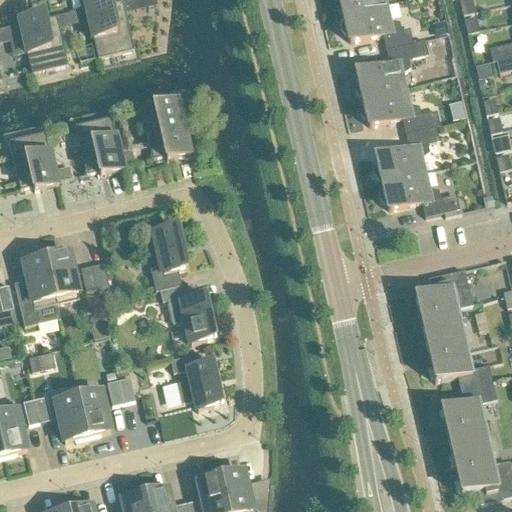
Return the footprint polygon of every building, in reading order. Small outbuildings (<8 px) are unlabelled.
[(156,12),(153,0),(152,0),(144,2),(147,14),(156,12)] [(340,19),(341,22),(385,12),(382,0),(335,0),(336,2),(335,4),(335,5),(335,6),(334,8),(334,10),(335,12),(335,13),(336,15),(338,17),(340,19)] [(84,11),(97,65),(133,57),(122,7),(109,10),(108,6),(84,11)] [(460,12),(462,22),(474,19),(472,10),(460,12)] [(382,41),(386,56),(424,47),(408,50),(405,36),(400,37),(399,29),(389,27),(385,12),(341,22),(342,25),(341,26),(340,28),(340,29),(340,30),(340,31),(340,33),(340,34),(340,35),(341,37),(341,38),(342,39),(343,40),(344,41),(346,42),(347,46),(347,47),(348,48),(350,48),(351,49),(382,41)] [(22,44),(31,80),(67,72),(56,22),(43,25),(42,21),(18,26),(19,31),(22,44)] [(432,30),(435,42),(446,40),(444,28),(432,30)] [(464,31),(467,41),(479,38),(476,28),(464,31)] [(22,44),(19,31),(0,35),(4,49),(22,44)] [(360,103),(360,106),(405,96),(401,81),(409,75),(407,67),(424,63),(420,48),(424,48),(424,47),(386,56),(389,70),(358,78),(357,78),(356,79),(355,80),(355,81),(355,82),(355,83),(356,87),(355,88),(354,90),(354,91),(354,93),(354,95),(354,96),(355,97),(355,98),(356,100),(357,101),(360,103)] [(492,69),(495,68),(495,67),(511,63),(511,49),(488,55),(492,69)] [(511,63),(495,67),(495,68),(498,80),(511,77),(511,63)] [(402,126),(405,140),(439,132),(436,133),(432,118),(420,121),(418,113),(408,111),(405,96),(360,106),(361,110),(360,111),(360,113),(359,114),(359,116),(359,118),(360,119),(360,121),(361,122),(361,123),(363,125),(365,126),(366,130),(366,131),(367,131),(367,132),(368,132),(369,133),(370,133),(402,126)] [(140,116),(152,166),(165,163),(166,167),(189,162),(177,108),(140,116)] [(483,113),(485,122),(497,120),(495,110),(483,113)] [(121,172),(119,160),(110,123),(74,132),(85,181),(98,178),(99,183),(123,177),(121,172)] [(488,131),(490,141),(502,138),(500,129),(488,131)] [(379,187),(380,191),(424,180),(421,165),(429,159),(427,151),(435,149),(432,134),(439,133),(439,132),(405,140),(408,155),(377,162),(376,162),(376,163),(375,164),(375,165),(374,166),(374,167),(375,171),(374,172),(374,174),(374,175),(373,177),(373,178),(374,179),(374,181),(374,182),(375,184),(377,186),(379,187)] [(32,193),(33,198),(57,192),(44,138),(8,147),(19,196),(32,193)] [(492,150),(494,160),(506,157),(504,147),(492,150)] [(131,157),(119,160),(121,172),(134,169),(131,157)] [(496,169),(498,179),(510,176),(508,166),(496,169)] [(71,185),(69,174),(57,176),(60,187),(71,185)] [(424,180),(380,191),(381,194),(380,195),(379,196),(379,197),(379,199),(379,200),(379,201),(379,203),(379,204),(380,206),(381,208),(383,209),(384,210),(385,214),(386,215),(387,216),(388,217),(389,217),(390,217),(421,210),(424,224),(455,217),(452,202),(439,205),(438,197),(428,195),(424,180)] [(493,212),(491,202),(482,204),(484,214),(493,212)] [(185,277),(179,250),(181,249),(178,237),(176,237),(175,234),(152,240),(160,273),(149,275),(155,298),(181,292),(178,279),(185,277)] [(57,259),(45,262),(56,311),(78,306),(68,259),(57,262),(57,259)] [(56,311),(45,262),(32,265),(33,267),(23,270),(27,287),(13,290),(23,334),(59,326),(56,311)] [(91,273),(97,297),(98,301),(100,300),(109,298),(103,270),(91,273)] [(85,299),(97,297),(91,273),(79,276),(85,299)] [(457,485),(456,485),(460,502),(477,498),(480,511),(511,504),(511,485),(508,468),(492,472),(478,412),(496,407),(488,372),(470,377),(456,316),(472,313),(464,278),(427,286),(431,300),(414,304),(418,320),(421,330),(420,330),(428,362),(431,372),(430,373),(434,389),(457,384),(463,411),(440,416),(444,433),(445,433),(447,443),(454,475),(457,485)] [(185,329),(190,352),(213,347),(212,344),(215,343),(212,331),(210,331),(203,304),(195,306),(191,291),(159,298),(161,310),(168,308),(173,331),(185,329)] [(13,316),(7,292),(0,294),(0,313),(1,318),(13,316)] [(109,298),(100,300),(102,310),(111,308),(109,298)] [(503,300),(506,317),(511,315),(511,300),(511,298),(503,300)] [(216,398),(210,371),(203,372),(200,361),(170,368),(173,381),(187,378),(190,387),(178,390),(182,410),(194,407),(197,419),(220,413),(219,410),(221,409),(219,397),(216,398)] [(34,364),(28,365),(31,380),(37,379),(34,364)] [(116,388),(114,379),(105,381),(107,390),(116,388)] [(129,385),(117,388),(123,411),(135,408),(129,385)] [(123,411),(117,388),(116,388),(107,390),(106,390),(111,414),(123,411)] [(100,398),(77,403),(87,446),(99,444),(99,441),(109,439),(100,398)] [(87,446),(77,403),(55,408),(64,449),(75,447),(75,449),(87,446)] [(46,404),(34,407),(39,430),(51,428),(46,404)] [(39,430),(34,407),(22,410),(28,433),(39,430)] [(14,408),(0,410),(0,450),(3,466),(16,463),(15,461),(25,458),(16,417),(14,408)] [(219,480),(225,511),(267,511),(269,491),(246,496),(242,478),(232,480),(231,478),(219,480)] [(202,511),(225,511),(219,480),(207,483),(207,486),(197,488),(202,511)] [(155,495),(143,498),(146,511),(169,511),(166,495),(156,498),(155,495)] [(146,511),(143,498),(131,501),(131,503),(121,506),(122,511),(146,511)]
